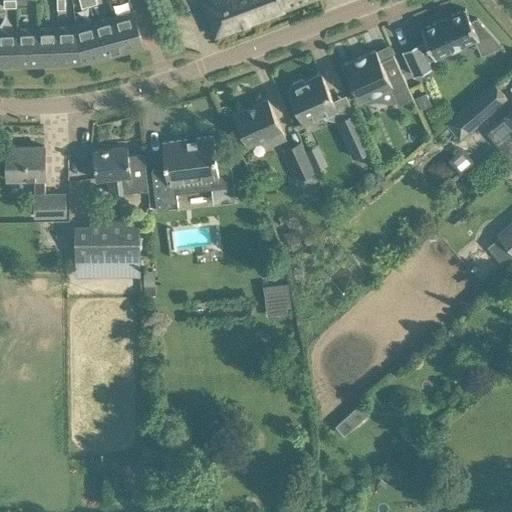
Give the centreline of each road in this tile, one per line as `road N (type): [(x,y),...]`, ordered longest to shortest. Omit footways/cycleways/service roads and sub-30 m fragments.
road 1 (residential): [(165,81),(383,0)]
road 2 (residential): [(0,103),(110,98),(165,81)]
